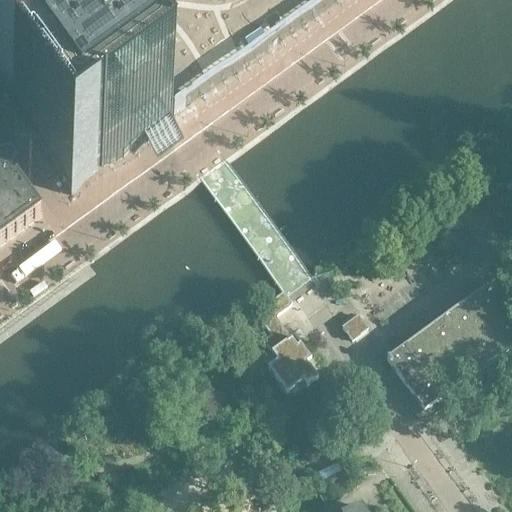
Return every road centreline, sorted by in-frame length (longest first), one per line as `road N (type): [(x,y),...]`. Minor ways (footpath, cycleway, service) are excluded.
road 1 (residential): [(402,0),(0,293)]
road 2 (unclassified): [(459,511),(296,286)]
